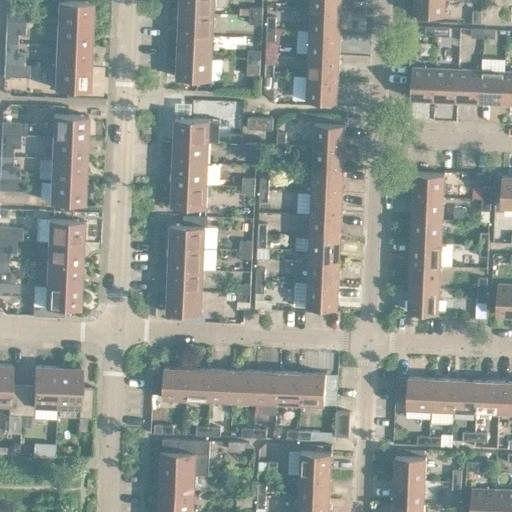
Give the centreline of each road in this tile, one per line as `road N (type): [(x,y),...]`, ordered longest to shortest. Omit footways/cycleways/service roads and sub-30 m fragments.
road 1 (residential): [(115,334),(129,0)]
road 2 (residential): [(366,340),(115,334)]
road 3 (residential): [(366,340),(374,138)]
road 4 (residential): [(107,511),(115,334)]
road 5 (residential): [(359,511),(366,340)]
road 6 (residential): [(511,346),(366,340)]
road 7 (residential): [(374,138),(379,0)]
road 8 (residential): [(511,144),(374,138)]
